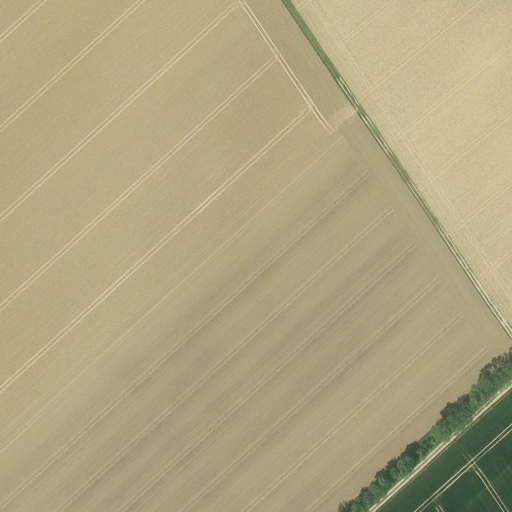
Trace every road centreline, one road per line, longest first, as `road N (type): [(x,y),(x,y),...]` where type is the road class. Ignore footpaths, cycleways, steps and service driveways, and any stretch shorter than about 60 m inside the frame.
road 1 (track): [(288,0),(511,329)]
road 2 (track): [(511,389),(372,511)]
